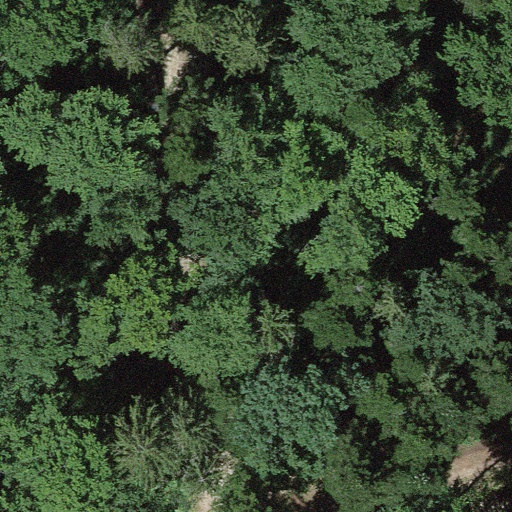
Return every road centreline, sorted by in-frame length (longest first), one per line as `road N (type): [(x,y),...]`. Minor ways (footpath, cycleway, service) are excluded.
road 1 (track): [(243,511),(160,0)]
road 2 (track): [(298,511),(511,445)]
